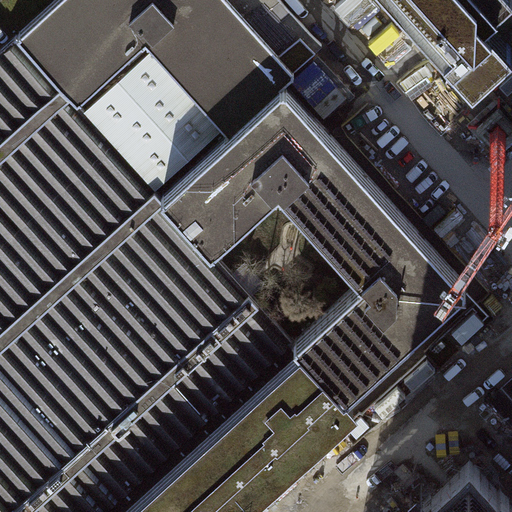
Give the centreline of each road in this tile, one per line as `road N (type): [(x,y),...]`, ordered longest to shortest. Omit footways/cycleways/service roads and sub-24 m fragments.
road 1 (residential): [(511,346),(328,511)]
road 2 (residential): [(296,0),(457,181)]
